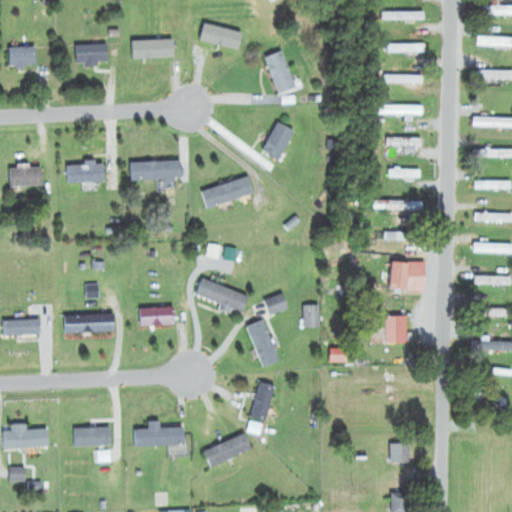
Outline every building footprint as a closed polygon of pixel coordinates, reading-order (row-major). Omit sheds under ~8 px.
[(511,6),(502,6),(502,0),(492,0),(492,6),(480,6),(480,16),(511,16),(511,6)] [(77,45),(77,66),(109,66),(109,45),(77,45)] [(425,45),(392,45),(392,54),(425,54),(425,45)] [(11,46),(11,67),(38,67),(38,46),(11,46)] [(283,95),(299,88),(283,52),(267,59),(283,95)] [(511,79),(511,71),(475,71),(475,79),(511,79)] [(426,106),(379,106),(379,116),(426,116),(426,106)] [(511,118),(473,119),(473,128),(511,128),(511,118)] [(263,153),(280,162),(297,134),(280,124),(263,153)] [(405,147),(405,153),(420,153),(420,139),(387,139),(387,147),(405,147)] [(511,158),(511,150),(489,150),(489,159),(511,158)] [(132,163),(132,181),(184,180),(184,162),(132,163)] [(107,183),(106,164),(68,164),(69,183),(107,183)] [(11,168),(11,187),(44,187),(44,168),(11,168)] [(422,179),(422,170),(389,170),(389,178),(422,179)] [(204,192),(209,210),(256,195),(250,178),(204,192)] [(511,182),(475,182),(475,190),(511,189),(511,182)] [(374,211),(424,211),(424,202),(374,202),(374,211)] [(511,215),(477,216),(477,223),(511,222),(511,215)] [(379,243),(415,244),(415,234),(379,233),(379,243)] [(511,254),(511,245),(473,244),(473,253),(511,254)] [(428,264),(392,264),(392,292),(428,292),(428,264)] [(507,286),(507,277),(475,277),(475,286),(507,286)] [(250,295),(202,281),(197,298),(245,312),(250,295)] [(272,316),(290,309),(284,295),(266,302),(272,316)] [(321,328),(321,306),(305,306),(305,329),(321,328)] [(176,327),(176,308),(141,308),(141,327),(176,327)] [(117,333),(117,315),(66,316),(66,333),(117,333)] [(373,344),(408,344),(408,318),(373,318),(373,344)] [(5,337),(41,337),(41,321),(5,321),(5,337)] [(249,327),(265,368),(282,362),(265,321),(249,327)] [(484,352),(511,352),(511,342),(484,343),(484,352)] [(252,418),(266,422),(277,387),(262,383),(252,418)] [(161,429),(161,422),(150,422),(150,430),(136,430),(136,448),(187,446),(186,428),(161,429)] [(50,429),(28,430),(28,427),(5,428),(6,450),(50,448),(50,429)] [(113,429),(76,429),(76,448),(113,448),(113,429)] [(205,450),(212,467),(253,451),(247,435),(205,450)] [(392,464),(411,464),(411,444),(392,444),(392,464)] [(412,511),(412,493),(392,493),(392,511),(412,511)]
